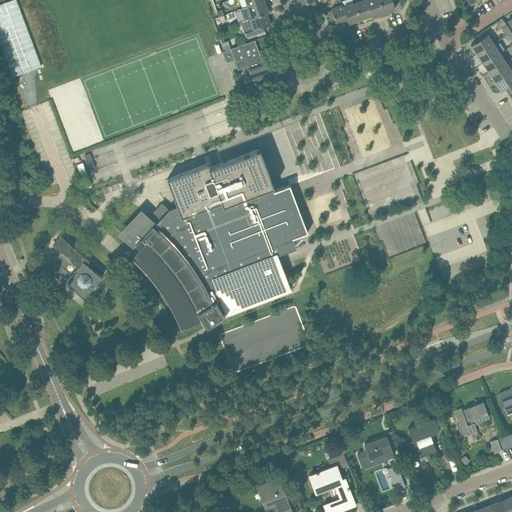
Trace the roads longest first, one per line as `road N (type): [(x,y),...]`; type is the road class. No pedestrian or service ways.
road 1 (tertiary): [(511,326),(133,469)]
road 2 (tertiary): [(140,491),(162,475),(511,343)]
road 3 (residential): [(435,19),(344,50),(339,38),(290,12),(286,0)]
road 4 (tertiary): [(57,395),(0,265)]
road 5 (residential): [(511,141),(445,39)]
